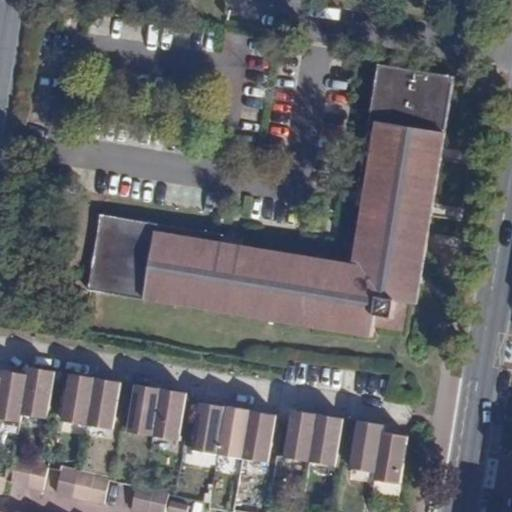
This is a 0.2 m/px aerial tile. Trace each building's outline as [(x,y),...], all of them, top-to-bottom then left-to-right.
[(404,331),(409,303),(414,265),(425,267),(456,76),(381,64),(357,206),(364,207),(356,262),(249,244),(250,237),(103,214),(91,291),(374,337),(376,326),(404,331)] [(414,265),(409,303),(419,305),(425,267),(414,265)] [(30,374),(24,415),(50,418),(57,371),(47,369),(31,367),(30,374)] [(4,378),(0,404),(0,418),(23,423),(24,415),(30,374),(5,370),(4,378)] [(63,421),(90,425),(97,379),(84,376),(70,374),(63,421)] [(97,379),(90,425),(115,430),(122,382),(112,381),(97,379)] [(128,431),(156,436),(163,390),(152,388),(137,385),(128,431)] [(163,390),(156,436),(180,440),(188,393),(179,392),(163,390)] [(193,449),(220,454),(228,407),(201,402),(193,449)] [(228,407),(220,454),(245,458),(253,411),(252,411),(228,407)] [(253,411),(245,458),(271,463),(278,415),(253,411)] [(286,458),(312,461),(320,415),(309,413),(293,411),(286,458)] [(320,415),(312,461),(338,466),(345,419),(336,418),(320,415)] [(352,469),(378,473),(385,431),(386,426),(374,424),(360,421),(352,469)] [(376,480),(402,484),(410,436),(385,431),(378,473),(376,480)] [(33,460),(17,456),(11,483),(27,487),(33,460)] [(49,463),(33,460),(27,487),(43,490),(49,463)] [(72,497),(79,470),(63,466),(57,493),(72,497)] [(94,474),(79,470),(72,497),(88,500),(94,474)] [(110,477),(94,474),(88,500),(104,504),(110,477)] [(147,511),(154,487),(147,486),(138,483),(137,487),(132,510),(138,511),(147,511)] [(170,491),(154,487),(147,511),(164,511),(170,491)] [(172,501),(169,511),(174,511),(187,511),(189,505),(172,501)]
